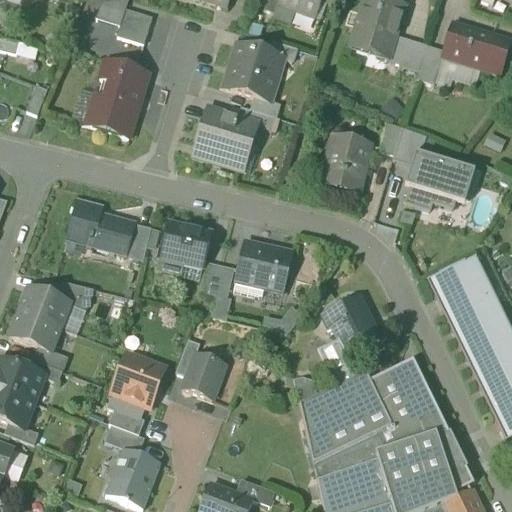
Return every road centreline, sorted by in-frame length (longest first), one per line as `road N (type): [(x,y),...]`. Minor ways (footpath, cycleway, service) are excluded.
road 1 (residential): [(147,183),(332,221),(382,258),(508,511)]
road 2 (unknown): [(382,258),(359,54)]
road 3 (residential): [(147,183),(194,35)]
road 4 (residential): [(42,162),(0,275)]
